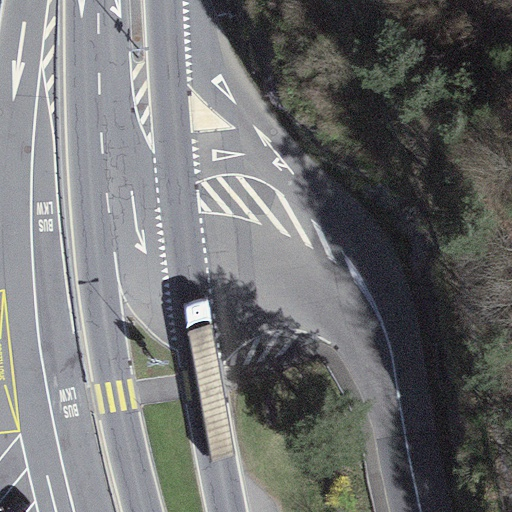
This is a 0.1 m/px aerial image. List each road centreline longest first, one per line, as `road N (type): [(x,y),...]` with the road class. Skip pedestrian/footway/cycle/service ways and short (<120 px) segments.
road 1 (secondary): [(140,187),(248,190),(294,214),(343,262),(372,302),(388,345),(421,511)]
road 2 (primary): [(140,187),(163,393),(186,511)]
road 3 (primary): [(140,187),(125,0)]
